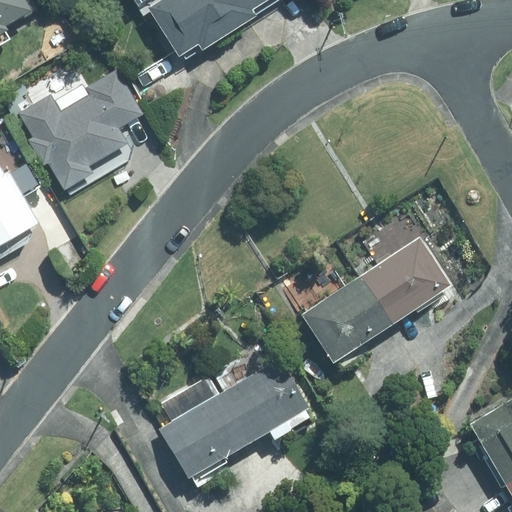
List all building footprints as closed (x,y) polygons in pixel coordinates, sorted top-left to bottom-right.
[(0,0),(0,27),(33,8),(28,0),(0,0)] [(254,0),(128,0),(138,15),(143,11),(170,54),(189,42),(193,48),(248,13),(244,7),(254,0)] [(138,112),(112,68),(81,85),(85,92),(55,109),(46,93),(13,112),(27,136),(23,138),(37,164),(41,162),(57,189),(87,172),(83,165),(123,142),(114,126),(138,112)] [(35,184),(0,122),(0,237),(29,221),(15,195),(35,184)] [(325,359),(447,285),(417,236),(296,311),(325,359)] [(277,356),(156,427),(184,475),(305,405),(277,356)] [(500,483),(511,475),(511,393),(464,422),(500,483)] [(511,475),(500,483),(511,503),(511,475)]
